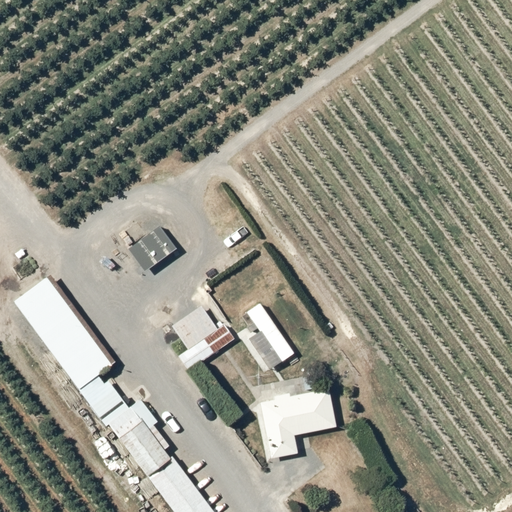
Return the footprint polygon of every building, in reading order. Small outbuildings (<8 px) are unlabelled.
[(170,254),(153,230),(129,247),(146,271),(170,254)] [(108,366),(44,279),(12,303),(83,399),(99,387),(92,377),(108,366)] [(295,352),(260,303),(246,312),(259,329),(246,338),(269,371),(295,352)] [(189,348),(219,327),(203,304),(172,326),(189,348)] [(186,372),(233,339),(222,324),(219,327),(189,348),(176,358),(186,372)] [(337,425),(328,388),(260,403),(273,458),(298,453),(294,435),(337,425)] [(103,424),(145,479),(170,461),(173,459),(148,426),(153,422),(135,400),(103,424)] [(209,511),(170,461),(145,479),(170,511),(209,511)]
